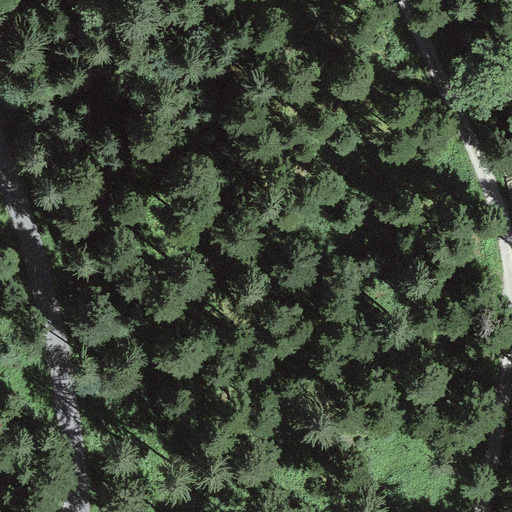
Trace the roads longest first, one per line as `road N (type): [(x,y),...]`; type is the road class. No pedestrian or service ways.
road 1 (unclassified): [(0,144),(53,328),(78,511)]
road 2 (track): [(407,0),(490,191),(511,283)]
road 3 (track): [(511,334),(481,511)]
